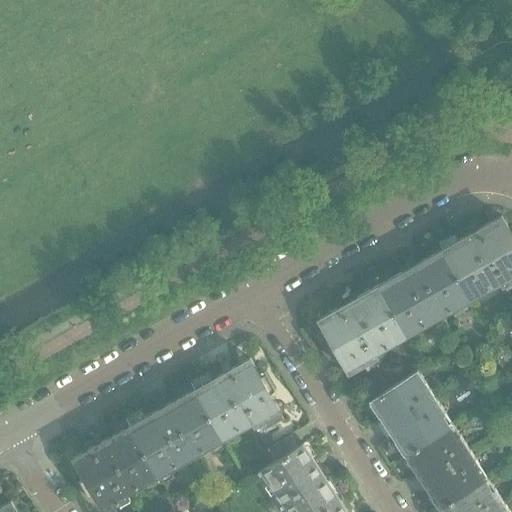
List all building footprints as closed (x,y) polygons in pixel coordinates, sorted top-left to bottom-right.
[(511,234),(501,216),(443,249),(470,298),(473,296),(470,291),(480,286),(483,291),(501,280),(504,284),(511,279),(511,234)] [(458,305),(456,300),(465,294),(468,299),(470,298),(443,249),(379,284),(407,333),(409,332),(406,327),(416,322),(419,327),(458,305)] [(391,336),(401,330),(404,335),(407,333),(379,284),(326,314),(355,366),(365,362),(368,368),(370,366),(367,361),(377,355),(375,352),(394,341),(391,336)] [(280,409),(271,395),(250,357),(194,389),(222,439),(224,437),(221,432),(230,427),(233,432),(254,420),(256,424),(266,418),(272,428),(285,421),(279,410),(280,409)] [(445,411),(437,399),(426,381),(421,385),(415,375),(420,372),(418,369),(394,384),(374,397),(370,399),(372,402),(371,402),(379,414),(380,414),(384,421),(381,422),(382,423),(383,426),(386,432),(389,434),(390,435),(392,432),(397,440),(396,440),(404,452),(405,453),(453,423),(451,421),(446,424),(440,414),(445,411)] [(374,397),(394,384),(389,375),(369,389),(374,397)] [(211,444),(208,439),(217,435),(220,440),(222,439),(194,389),(130,425),(157,475),(159,474),(156,468),(165,464),(168,469),(211,444)] [(480,465),(471,452),(460,435),(455,438),(449,428),(454,425),(453,423),(405,453),(407,455),(406,456),(414,468),(415,468),(419,475),(416,476),(416,477),(417,476),(418,480),(421,486),(424,488),(424,489),(427,486),(431,493),(431,494),(439,506),(439,505),(441,508),(487,477),(486,475),(481,478),(475,468),(480,465)] [(143,476),(152,471),(156,476),(157,475),(130,425),(74,456),(104,508),(127,496),(125,493),(146,481),(143,476)] [(276,460),(297,447),(291,436),(270,448),(276,460)] [(319,511),(339,499),(324,476),(303,443),(297,447),(276,460),(258,472),(261,476),(265,474),(284,503),(280,506),(283,509),(287,507),(289,511),(319,511)] [(510,511),(505,504),(495,489),(490,492),(484,482),(489,479),(487,477),(441,508),(442,509),(441,509),(442,511),(510,511)] [(347,511),(339,499),(319,511),(347,511)] [(17,511),(11,501),(0,506),(0,511),(17,511)]
